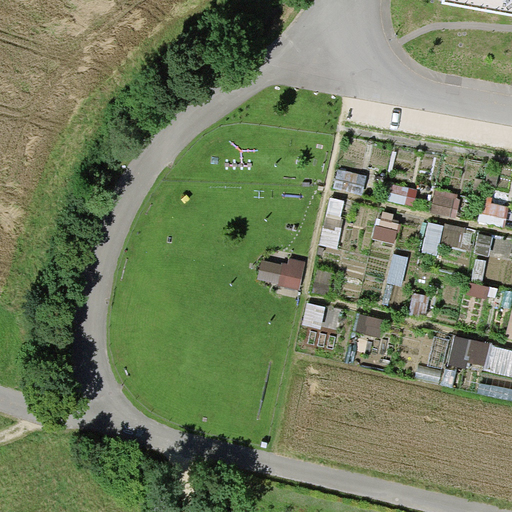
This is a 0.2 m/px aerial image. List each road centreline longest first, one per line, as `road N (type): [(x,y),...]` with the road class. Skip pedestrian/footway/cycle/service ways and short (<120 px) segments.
road 1 (residential): [(321,64),(285,66),(196,122),(120,216),(101,258),(91,338),(106,388),(129,425)]
road 2 (residential): [(129,425),(481,511)]
road 3 (residential): [(511,112),(321,64)]
road 4 (residential): [(0,397),(129,425)]
